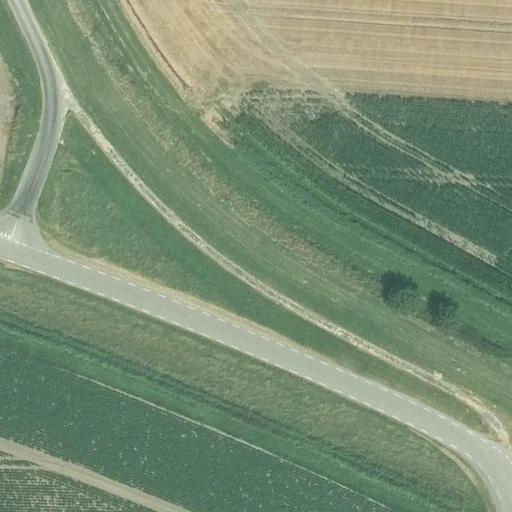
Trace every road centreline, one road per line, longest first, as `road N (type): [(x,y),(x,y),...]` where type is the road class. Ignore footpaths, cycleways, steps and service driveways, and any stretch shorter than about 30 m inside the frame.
road 1 (unclassified): [(500,469),(510,452),(497,425),(456,390),(214,256),(56,93)]
road 2 (tertiary): [(500,469),(372,395),(7,247)]
road 3 (unclassified): [(7,247),(56,93)]
